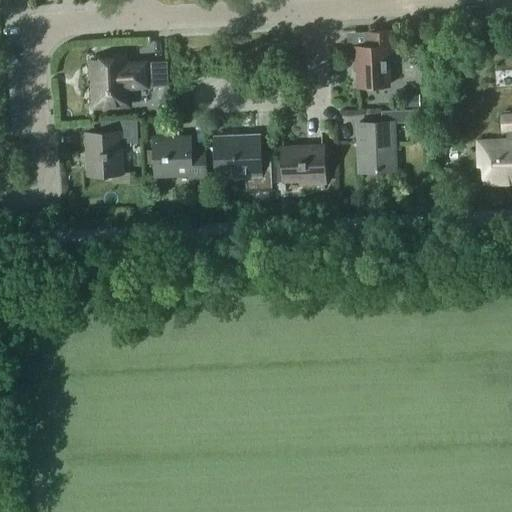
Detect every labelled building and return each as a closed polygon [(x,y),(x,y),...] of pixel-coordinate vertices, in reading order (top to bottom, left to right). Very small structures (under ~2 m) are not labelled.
[(389,84),(388,52),(397,51),(395,30),(369,31),(370,45),(355,46),(355,61),(357,61),(359,86),(389,84)] [(434,40),(434,54),(454,54),(454,40),(434,40)] [(129,104),(128,86),(147,85),(147,62),(127,62),(126,58),(91,60),(93,105),(129,104)] [(164,61),(150,61),(151,86),(164,85),(164,61)] [(406,94),(407,106),(420,106),(419,94),(406,94)] [(395,169),(393,122),(424,120),(424,108),(381,110),(382,122),(358,123),(360,171),(395,169)] [(511,114),(501,115),(502,130),(506,129),(507,140),(478,141),(479,166),(482,165),(483,183),(511,181),(511,114)] [(123,171),(121,141),(138,140),(136,118),(100,120),(101,132),(86,133),(89,173),(123,171)] [(271,186),(270,155),(258,157),(257,134),(217,136),(220,177),(248,175),(249,188),(271,186)] [(207,180),(205,147),(191,149),(190,137),(153,137),(155,174),(190,172),(191,181),(207,180)] [(324,183),(323,178),(322,144),(282,145),(284,180),(299,179),(299,182),(301,184),(324,183)] [(257,212),(270,212),(270,192),(256,192),(257,212)]
